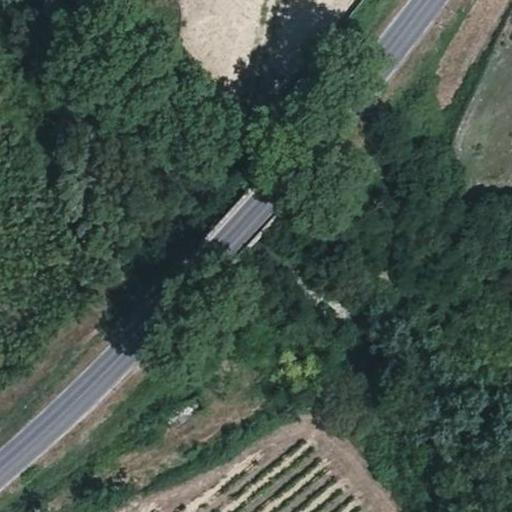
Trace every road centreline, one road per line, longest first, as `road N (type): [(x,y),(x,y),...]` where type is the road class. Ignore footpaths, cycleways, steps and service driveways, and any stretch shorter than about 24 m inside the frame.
road 1 (secondary): [(0,463),(212,258),(426,0)]
road 2 (track): [(44,511),(219,416)]
